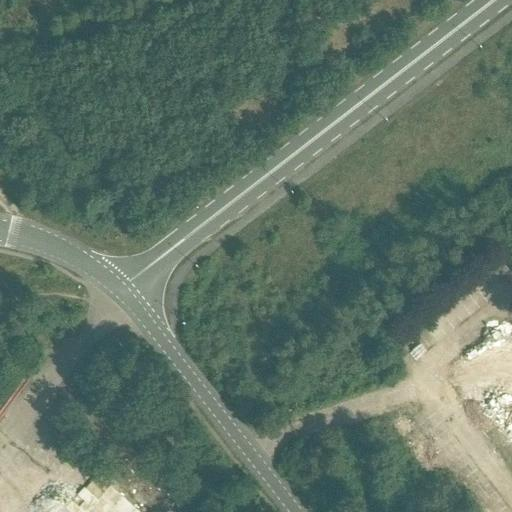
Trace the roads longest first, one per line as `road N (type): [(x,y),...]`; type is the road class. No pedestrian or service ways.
road 1 (tertiary): [(120,289),(495,0)]
road 2 (unknown): [(235,435),(258,437),(424,386),(511,493)]
road 3 (unclassified): [(295,511),(120,289)]
road 4 (tertiary): [(120,289),(85,264),(0,233)]
road 5 (unknown): [(424,386),(421,370),(511,295)]
